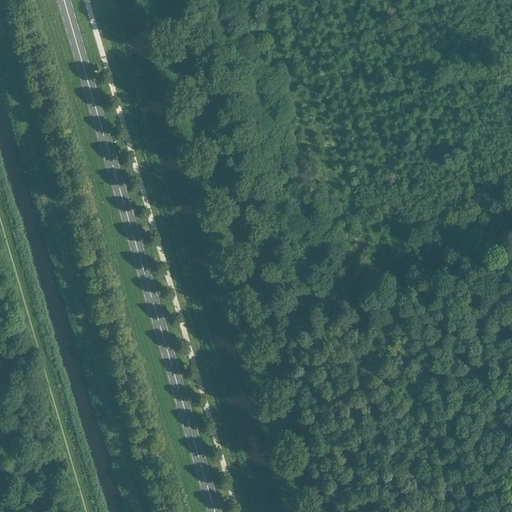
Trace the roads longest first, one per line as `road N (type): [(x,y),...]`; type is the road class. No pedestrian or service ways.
road 1 (secondary): [(63,0),(214,511)]
road 2 (track): [(308,511),(159,0)]
